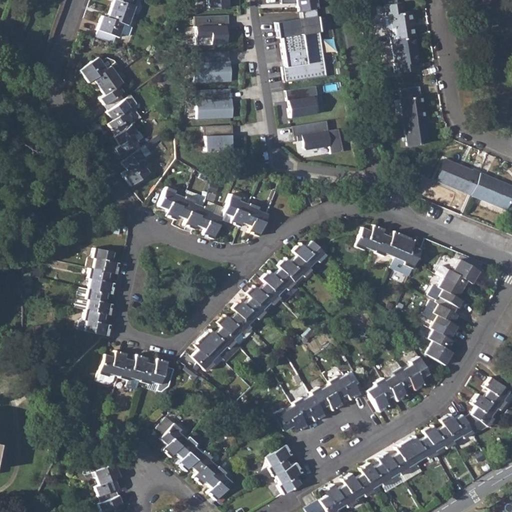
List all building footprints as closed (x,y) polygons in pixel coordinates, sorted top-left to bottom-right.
[(112,0),(109,9),(131,16),(136,1),(135,0),(112,0)] [(195,0),(200,0),(205,0),(206,16),(226,15),(225,1),(225,0),(195,0)] [(390,40),(413,36),(409,12),(403,13),(402,3),(396,4),(395,0),(382,0),(385,15),(381,16),(380,17),(379,20),(379,22),(380,26),(381,28),(383,30),(385,40),(390,40)] [(275,31),(276,38),(279,38),(281,54),(321,48),(317,24),(315,8),(300,11),(301,18),(273,22),(275,31)] [(98,31),(95,38),(113,44),(115,37),(117,38),(122,24),(127,26),(131,16),(109,9),(106,18),(101,17),(96,31),(98,31)] [(193,45),(223,44),(223,38),(223,32),(220,32),(220,26),(226,26),(226,15),(206,16),(192,17),(193,45)] [(413,36),(390,40),(394,65),(392,65),(393,73),(417,70),(415,62),(417,62),(413,36)] [(282,74),(283,82),(325,76),(323,60),(321,48),(281,54),(283,66),(280,67),(282,74)] [(192,83),(229,81),(228,71),(228,65),(223,66),(222,62),(227,62),(227,52),(191,53),(192,63),(191,63),(192,83)] [(91,79),(97,87),(115,74),(119,72),(110,58),(106,57),(99,62),(96,58),(78,71),(86,82),(91,79)] [(115,74),(97,87),(103,95),(98,99),(106,111),(122,99),(125,97),(117,86),(120,83),(115,74)] [(313,85),(283,90),(285,100),(288,100),(289,107),(286,108),(287,118),(318,113),(315,99),(313,85)] [(194,119),(230,117),(229,103),(225,103),(225,99),(228,99),(228,89),(193,90),(194,119)] [(399,99),(403,122),(404,121),(426,118),(425,110),(422,110),(419,95),(399,99)] [(106,111),(104,112),(110,121),(105,124),(114,135),(129,124),(136,119),(132,113),(132,105),(126,96),(125,97),(122,99),(106,111)] [(404,121),(403,122),(406,147),(427,144),(424,126),(427,126),(426,118),(404,121)] [(326,120),(289,126),(291,137),(295,136),(295,141),(300,141),(302,148),(304,150),(328,146),(329,154),(342,152),(339,136),(338,129),(328,130),(326,120)] [(114,135),(111,137),(117,145),(113,149),(121,161),(137,149),(134,144),(143,138),(139,131),(135,133),(129,124),(114,135)] [(236,135),(235,125),(207,126),(208,151),(234,150),(234,135),(236,135)] [(121,161),(119,162),(125,171),(121,174),(130,186),(147,173),(139,161),(143,158),(137,149),(121,161)] [(434,180),(469,194),(478,173),(479,172),(471,169),(471,171),(443,159),(434,180)] [(511,187),(478,173),(469,194),(505,210),(511,192),(511,187)] [(167,218),(173,221),(175,216),(182,198),(172,194),(173,191),(164,187),(157,206),(165,210),(163,216),(164,216),(164,215),(167,216),(167,218)] [(219,218),(218,220),(228,223),(229,222),(232,223),(231,225),(237,227),(239,222),(246,204),(236,200),(237,198),(228,194),(222,209),(219,218)] [(316,194),(308,198),(311,206),(320,203),(316,194)] [(182,198),(175,216),(184,220),(181,226),(183,226),(183,225),(186,226),(185,227),(192,230),(194,225),(194,224),(201,207),(191,204),(192,200),(183,197),(182,198)] [(194,224),(194,225),(202,229),(200,235),(201,236),(202,234),(205,235),(204,237),(210,239),(218,220),(219,218),(216,216),(219,207),(203,201),(201,207),(194,224)] [(246,204),(239,222),(248,226),(246,232),(247,233),(248,231),(250,232),(249,234),(256,236),(265,214),(255,210),(256,207),(247,203),(246,204)] [(363,247),(372,251),(380,233),(382,229),(371,224),(368,231),(360,227),(352,245),(361,249),(363,247)] [(372,251),(372,252),(381,256),(382,253),(393,257),(402,235),(396,232),(395,234),(392,233),(392,231),(391,231),(389,236),(380,233),(372,251)] [(402,235),(393,257),(403,261),(402,265),(410,268),(413,262),(418,249),(410,245),(412,240),(411,239),(411,240),(408,239),(409,238),(402,235)] [(295,245),(290,250),(295,254),(308,267),(315,260),(317,262),(325,255),(309,239),(303,246),(298,242),(297,243),(299,244),(297,246),(295,245)] [(92,259),(90,269),(107,273),(114,274),(115,268),(113,267),(114,263),(115,264),(116,263),(109,261),(111,253),(92,249),(90,258),(92,259)] [(280,261),(275,265),(279,269),(292,282),(300,275),(303,277),(310,270),(308,267),(295,254),(287,261),(283,257),(283,258),(283,259),(281,262),(280,261)] [(460,254),(457,259),(463,263),(477,270),(479,266),(480,264),(460,254)] [(445,269),(440,277),(460,289),(465,281),(470,283),(477,270),(463,263),(457,259),(456,261),(450,271),(445,269)] [(22,268),(22,274),(38,279),(39,272),(22,268)] [(88,279),(85,290),(105,294),(109,295),(110,288),(109,287),(110,284),(111,284),(111,283),(106,282),(107,273),(90,269),(87,269),(85,278),(88,279)] [(264,273),(259,278),(264,283),(279,297),(284,302),(292,295),(286,289),(293,283),(292,282),(279,269),(273,275),(267,270),(267,272),(265,274),(264,273)] [(460,289),(440,277),(435,286),(431,284),(425,297),(433,302),(435,303),(453,313),(460,301),(455,298),(460,289)] [(249,288),(245,292),(250,297),(262,310),(270,302),(272,304),(279,297),(264,283),(258,289),(252,284),(252,285),(253,286),(250,289),(249,288)] [(85,290),(84,290),(77,288),(72,308),(82,310),(84,310),(103,315),(107,316),(109,309),(107,308),(108,305),(109,306),(109,305),(103,303),(105,294),(85,290)] [(234,303),(230,307),(235,312),(247,324),(255,317),(257,319),(264,312),(262,310),(250,297),(243,304),(238,299),(237,300),(238,301),(236,303),(234,303)] [(434,314),(427,327),(430,329),(448,339),(455,326),(450,323),(455,314),(453,313),(435,303),(430,312),(434,314)] [(84,310),(82,310),(81,317),(77,320),(75,329),(83,331),(105,336),(106,329),(104,329),(105,326),(107,326),(107,325),(101,324),(103,315),(84,310)] [(220,317),(215,321),(220,327),(232,339),(240,331),(242,333),(249,326),(247,324),(235,312),(228,319),(223,314),(222,315),(223,316),(221,318),(220,317)] [(307,314),(302,319),(307,324),(312,319),(307,314)] [(298,324),(291,330),(297,337),(304,330),(298,324)] [(205,332),(201,336),(217,353),(223,359),(237,344),(232,339),(220,327),(213,334),(208,329),(207,330),(208,331),(206,333),(205,332)] [(448,339),(430,329),(425,337),(430,340),(423,353),(442,364),(449,352),(445,349),(450,340),(448,339)] [(217,353),(201,336),(196,341),(197,342),(195,345),(193,344),(192,345),(197,349),(190,356),(204,370),(212,363),(210,361),(217,353)] [(102,353),(96,374),(94,381),(104,384),(107,383),(111,380),(113,375),(117,376),(123,357),(124,353),(117,351),(116,353),(113,352),(114,350),(112,350),(111,356),(102,353)] [(217,353),(210,361),(212,363),(215,366),(223,359),(217,353)] [(117,376),(117,377),(126,379),(124,385),(135,388),(137,381),(143,361),(144,357),(137,355),(136,356),(134,356),(135,354),(133,354),(131,360),(123,357),(117,376)] [(399,357),(395,360),(396,361),(409,384),(413,389),(418,386),(417,384),(420,383),(421,384),(422,384),(419,378),(427,373),(416,355),(407,360),(409,363),(404,366),(402,362),(399,357)] [(143,361),(137,381),(146,383),(145,387),(155,390),(157,382),(167,385),(172,368),(164,366),(165,361),(158,358),(157,361),(155,360),(155,358),(154,357),(152,364),(143,361)] [(396,361),(377,371),(380,376),(391,394),(394,400),(400,397),(399,395),(403,393),(403,394),(404,394),(401,389),(409,384),(396,361)] [(334,375),(325,380),(327,383),(336,398),(344,393),(348,399),(348,398),(348,397),(350,395),(351,397),(357,393),(345,373),(336,378),(334,375)] [(373,384),(364,390),(365,391),(377,411),(382,407),(382,406),(385,404),(386,405),(387,405),(383,399),(391,394),(380,376),(371,382),(373,384)] [(486,389),(480,397),(495,407),(497,409),(503,401),(501,399),(507,391),(488,377),(481,386),(486,389)] [(316,386),(308,391),(309,394),(318,409),(326,404),(330,409),(331,409),(330,407),(333,406),(333,407),(339,404),(336,398),(327,383),(318,389),(316,386)] [(507,391),(501,399),(503,401),(506,403),(511,394),(507,391)] [(469,412),(461,417),(470,432),(471,434),(486,425),(491,418),(489,416),(495,407),(480,397),(475,393),(469,402),(473,405),(469,412)] [(298,397),(290,401),(292,404),(300,419),(309,414),(312,420),(313,419),(312,418),(315,416),(315,418),(321,414),(318,409),(309,394),(299,399),(298,397)] [(300,419),(292,404),(282,410),(281,407),(267,415),(273,424),(276,426),(279,424),(283,429),(291,425),(294,431),(294,430),(294,429),(297,427),(298,429),(304,425),(300,419)] [(444,416),(439,419),(442,425),(451,440),(460,434),(462,437),(470,432),(461,417),(460,414),(452,419),(448,413),(447,414),(448,415),(445,417),(444,416)] [(163,452),(168,456),(172,451),(184,438),(175,431),(177,428),(164,416),(154,426),(161,433),(157,437),(164,443),(159,448),(160,449),(161,448),(163,451),(163,452)] [(426,425),(420,429),(424,435),(433,450),(442,445),(444,447),(452,442),(451,440),(442,425),(434,430),(429,423),(428,424),(429,425),(427,427),(426,425)] [(184,438),(172,451),(179,457),(175,462),(176,463),(177,462),(179,464),(179,466),(183,470),(188,465),(201,449),(202,449),(199,446),(202,443),(202,439),(191,429),(184,438)] [(408,436),(403,440),(415,461),(424,456),(426,458),(434,453),(433,450),(424,435),(416,440),(412,434),(411,434),(412,436),(409,437),(408,436)] [(396,452),(388,457),(397,472),(402,480),(403,481),(421,470),(415,461),(403,440),(396,443),(397,444),(394,447),(393,445),(392,446),(396,452)] [(283,443),(262,455),(268,465),(265,467),(270,475),(273,473),(287,465),(282,456),(288,453),(283,443)] [(201,449),(188,465),(195,471),(190,476),(192,477),(192,476),(195,479),(194,480),(199,484),(202,480),(215,466),(207,458),(209,456),(201,449)] [(378,463),(370,467),(379,482),(381,485),(390,480),(388,477),(397,472),(388,457),(385,450),(378,455),(379,456),(377,457),(376,456),(375,457),(378,463)] [(93,469),(91,470),(94,476),(97,484),(92,486),(96,495),(114,488),(116,487),(113,477),(118,475),(112,461),(109,462),(106,455),(97,459),(100,466),(93,469)] [(287,465),(273,473),(279,483),(275,485),(281,493),(298,483),(293,475),(299,471),(293,461),(287,465)] [(361,473),(352,478),(361,493),(363,496),(372,491),(370,488),(379,482),(370,467),(367,461),(361,465),(361,467),(359,468),(358,467),(357,468),(361,473)] [(215,466),(202,480),(209,486),(205,492),(205,493),(207,492),(210,494),(209,495),(213,499),(229,481),(222,474),(224,472),(216,465),(215,466)] [(94,476),(91,470),(93,469),(87,467),(85,469),(83,470),(83,474),(85,473),(84,476),(86,478),(89,477),(91,478),(94,476)] [(390,480),(381,485),(384,491),(402,480),(397,472),(388,477),(390,480)] [(343,484),(334,489),(343,504),(345,506),(354,502),(352,499),(361,493),(352,478),(349,473),(343,476),(343,478),(341,479),(341,478),(339,478),(343,484)] [(325,495),(317,499),(324,511),(335,511),(334,510),(343,504),(334,489),(331,483),(325,487),(326,488),(323,490),(323,488),(321,489),(325,495)] [(114,488),(96,495),(98,501),(95,503),(98,510),(94,511),(93,511),(117,511),(114,503),(119,501),(114,488)] [(324,511),(317,499),(302,508),(304,511),(324,511)]
